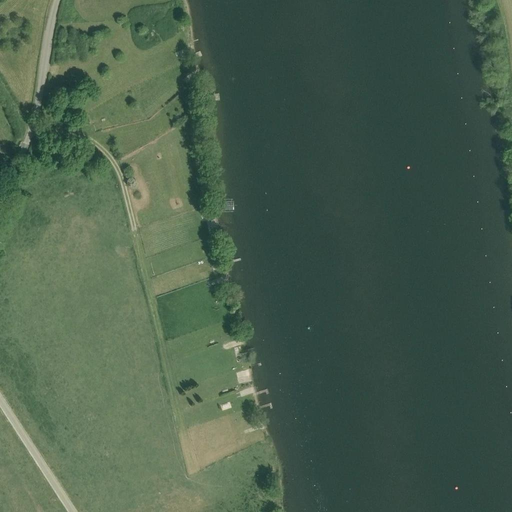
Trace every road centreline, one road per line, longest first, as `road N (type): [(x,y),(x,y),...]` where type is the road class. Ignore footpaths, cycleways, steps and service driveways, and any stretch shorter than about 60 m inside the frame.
road 1 (unknown): [(29,128),(85,131),(109,158),(146,261),(180,420)]
road 2 (unclassified): [(0,196),(25,146),(58,0)]
road 3 (unclassified): [(75,511),(0,399)]
